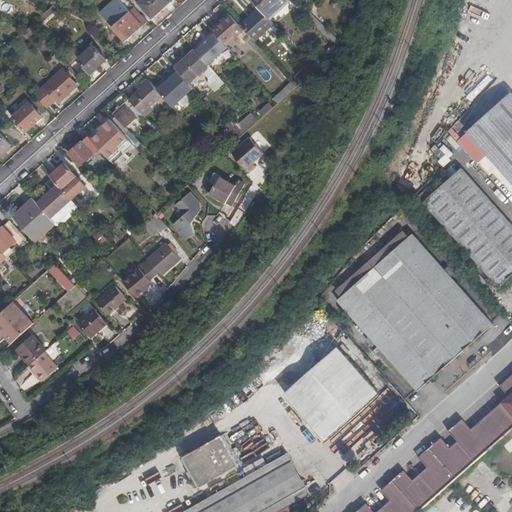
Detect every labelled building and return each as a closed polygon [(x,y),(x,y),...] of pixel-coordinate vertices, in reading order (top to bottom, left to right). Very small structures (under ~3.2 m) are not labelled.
[(136,0),(153,17),(171,0),(136,0)] [(267,17),(287,0),(251,0),(259,8),(267,17)] [(301,11),(308,18),(310,12),(298,0),(295,0),(293,3),(301,11)] [(55,4),(50,9),(54,13),(59,9),(55,4)] [(289,30),(301,20),(303,18),(298,13),(290,4),(278,14),(276,12),(270,17),(276,24),(281,21),(289,30)] [(139,11),(135,7),(113,26),(126,41),(143,26),(148,22),(139,11)] [(254,40),(273,23),(267,17),(259,8),(241,25),(254,40)] [(50,9),(48,11),(41,18),(44,22),(54,13),(50,9)] [(320,39),(324,34),(308,18),(301,11),(298,13),(303,18),(301,20),(320,39)] [(324,34),(338,49),(341,43),(310,12),(308,18),(324,34)] [(212,30),(215,34),(225,44),(242,29),(230,15),(212,30)] [(196,51),(207,63),(208,64),(227,47),(225,44),(215,34),(196,51)] [(79,59),(92,73),(107,59),(94,45),(79,59)] [(194,51),(175,68),(190,84),(204,71),(209,77),(214,72),(208,64),(207,63),(206,64),(194,51)] [(36,94),(49,108),(58,99),(60,102),(79,85),(64,69),(36,94)] [(296,87),(302,82),(298,76),(292,82),(296,87)] [(152,81),(131,100),(145,115),(152,109),(150,106),(159,98),(167,106),(170,102),(152,81)] [(448,131),(464,149),(475,139),(511,180),(511,93),(511,92),(467,130),(459,120),(448,131)] [(14,117),(27,132),(35,125),(36,125),(42,119),(43,116),(27,99),(20,106),(23,110),(14,117)] [(113,114),(116,117),(127,107),(130,110),(135,105),(129,100),(113,114)] [(263,116),(274,109),(270,104),(259,110),(263,116)] [(127,107),(116,117),(126,128),(137,118),(130,110),(127,107)] [(245,132),(259,124),(254,114),(239,122),(245,132)] [(94,137),(105,149),(119,136),(108,124),(94,137)] [(0,155),(10,146),(0,133),(0,155)] [(129,133),(126,136),(134,145),(138,142),(129,133)] [(100,148),(89,136),(77,147),(73,142),(69,147),(72,151),(71,153),(82,165),(100,148)] [(134,145),(126,136),(123,140),(130,148),(134,145)] [(232,153),(249,172),(256,166),(253,162),(263,153),(249,138),(232,153)] [(439,144),(433,149),(441,158),(446,153),(439,144)] [(111,150),(106,155),(111,161),(116,155),(111,150)] [(444,166),(452,159),(447,154),(439,161),(444,166)] [(66,163),(52,176),(60,185),(73,199),(87,186),(66,163)] [(511,245),(511,244),(511,224),(462,167),(459,169),(460,170),(473,183),(437,217),(484,270),(511,245)] [(436,214),(437,217),(473,183),(460,170),(424,202),(430,209),(428,211),(433,216),(436,214)] [(217,185),(222,176),(216,172),(210,181),(216,184),(217,185)] [(230,198),(235,201),(245,185),(239,181),(237,185),(222,176),(217,185),(216,184),(210,194),(226,204),(227,202),(230,198)] [(60,185),(39,203),(52,218),(73,199),(60,185)] [(201,205),(203,203),(194,192),(179,205),(188,216),(177,226),(190,241),(197,233),(195,222),(205,210),(201,205)] [(39,203),(34,198),(15,215),(35,237),(43,230),(45,232),(56,222),(52,218),(39,203)] [(143,225),(153,237),(161,230),(162,232),(168,226),(156,213),(143,225)] [(10,221),(0,229),(0,249),(3,254),(17,242),(20,245),(27,239),(10,221)] [(43,230),(35,237),(39,242),(58,225),(56,222),(45,232),(43,230)] [(493,325),(462,290),(455,296),(398,253),(415,237),(414,236),(390,257),(376,268),(339,301),(418,391),(428,382),(493,325)] [(462,290),(415,237),(398,253),(455,296),(462,290)] [(361,251),(376,268),(390,257),(374,239),(361,251)] [(168,244),(150,260),(161,273),(164,276),(183,261),(168,244)] [(511,244),(485,270),(489,274),(486,277),(491,282),(494,280),(499,286),(511,275),(511,244)] [(0,249),(0,264),(10,256),(8,254),(6,257),(3,254),(0,249)] [(161,273),(150,260),(138,271),(125,283),(137,298),(148,288),(145,286),(152,280),(161,273)] [(69,279),(56,263),(52,267),(51,268),(64,283),(69,279)] [(154,282),(152,280),(145,286),(148,288),(154,282)] [(98,304),(109,317),(122,306),(120,304),(127,298),(118,287),(98,304)] [(129,300),(127,298),(120,304),(122,306),(129,300)] [(13,302),(33,325),(35,323),(15,300),(13,302)] [(0,314),(0,327),(13,343),(33,325),(13,302),(0,314)] [(82,324),(93,338),(108,325),(96,311),(82,324)] [(68,331),(74,339),(82,334),(76,326),(68,331)] [(0,332),(10,345),(13,343),(0,327),(0,332)] [(45,353),(48,350),(34,334),(18,349),(31,364),(45,353)] [(340,349),(287,396),(327,441),(379,394),(340,349)] [(31,364),(29,366),(43,381),(58,368),(45,353),(31,364)] [(511,377),(497,391),(506,401),(470,434),(461,423),(447,435),(456,446),(449,452),(440,442),(418,462),(427,472),(412,485),(403,475),(380,495),(389,505),(381,511),(368,511),(365,508),(360,511),(421,511),(448,488),(488,453),(511,431),(511,377)] [(346,447),(344,448),(353,461),(380,443),(366,421),(340,439),(346,447)] [(223,436),(185,458),(202,487),(240,465),(223,436)] [(254,473),(185,511),(191,511),(228,500),(238,511),(280,511),(291,506),(290,504),(287,499),(296,493),(305,487),(287,455),(254,473)] [(299,500),(296,493),(287,499),(290,504),(299,500)] [(238,511),(228,500),(191,511),(238,511)]
